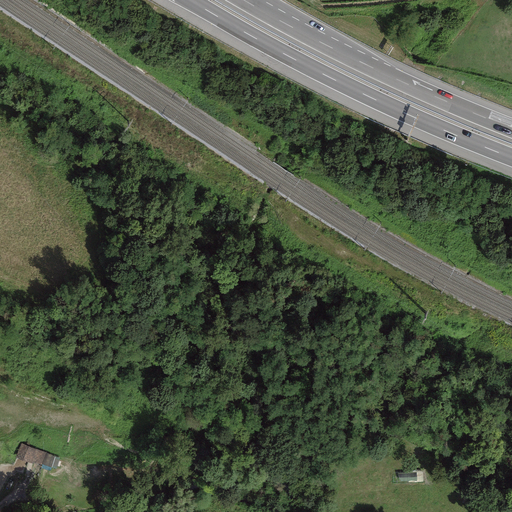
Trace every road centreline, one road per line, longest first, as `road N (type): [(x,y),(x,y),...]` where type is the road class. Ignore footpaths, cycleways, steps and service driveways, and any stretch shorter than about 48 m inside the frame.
road 1 (motorway): [(187,0),(334,80),(511,158)]
road 2 (motorway): [(511,128),(244,0)]
